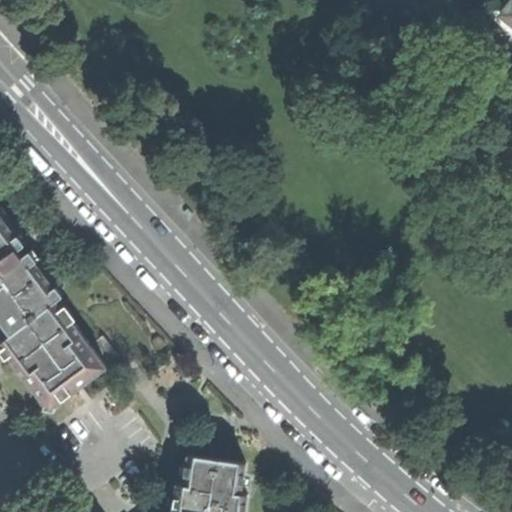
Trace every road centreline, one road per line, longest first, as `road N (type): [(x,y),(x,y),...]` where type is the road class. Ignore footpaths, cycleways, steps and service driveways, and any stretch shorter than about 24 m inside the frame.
road 1 (secondary): [(0,72),(424,511)]
road 2 (residential): [(381,0),(466,33),(511,67)]
